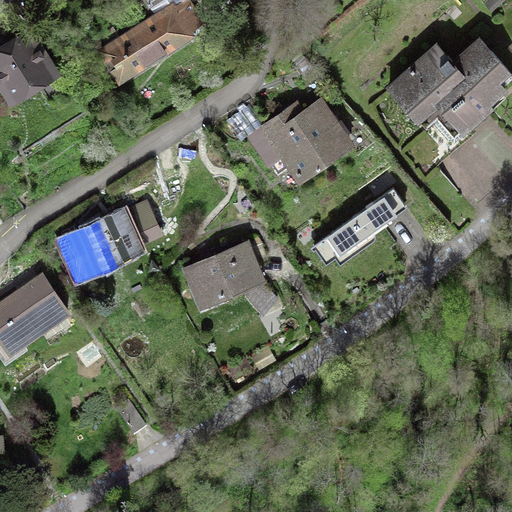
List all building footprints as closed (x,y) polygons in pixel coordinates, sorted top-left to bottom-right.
[(172,5),(101,50),(119,79),(190,33),(189,31),(203,22),(188,0),(183,0),(173,7),(172,5)] [(51,102),(68,92),(29,30),(0,47),(0,77),(12,97),(38,82),(51,102)] [(446,108),(463,127),(500,92),(497,89),(511,76),(511,74),(480,38),(453,62),(447,56),(444,58),(440,49),(431,49),(426,56),(424,55),(389,86),(411,111),(420,102),(435,118),(446,108)] [(264,122),(249,132),(278,173),(291,164),(299,176),(349,142),(320,101),(302,113),(296,104),(267,125),(264,122)] [(393,187),(312,244),(326,263),(406,205),(393,187)] [(160,233),(146,202),(89,228),(88,226),(78,231),(79,233),(64,240),(80,274),(136,247),(135,245),(160,233)] [(188,269),(203,303),(242,286),(265,312),(276,299),(258,279),(260,278),(246,244),(214,258),(213,256),(188,269)] [(33,281),(0,304),(0,328),(10,342),(33,326),(37,332),(67,311),(44,277),(35,284),(33,281)] [(145,422),(128,398),(116,406),(133,431),(145,422)]
